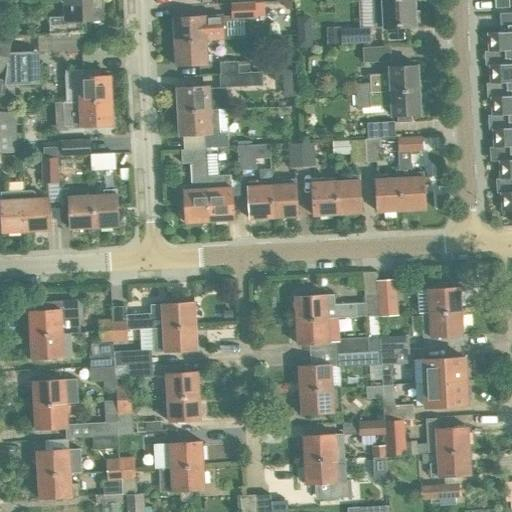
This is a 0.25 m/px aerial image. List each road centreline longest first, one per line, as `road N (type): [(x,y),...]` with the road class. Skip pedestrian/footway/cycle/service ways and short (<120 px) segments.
road 1 (residential): [(147,265),(470,248)]
road 2 (residential): [(147,265),(136,0)]
road 3 (residential): [(457,0),(470,248)]
road 4 (residential): [(0,273),(147,265)]
